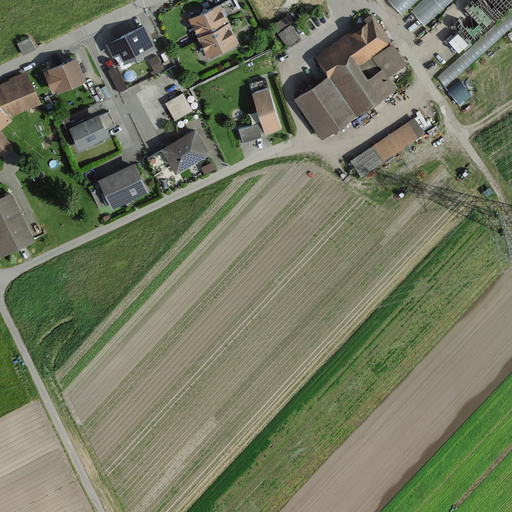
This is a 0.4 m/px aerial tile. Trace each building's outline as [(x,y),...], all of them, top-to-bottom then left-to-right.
[(424,23),(451,0),(391,0),(403,14),(410,7),(424,23)] [(220,4),(189,19),(198,37),(229,22),(220,4)] [(287,45),(302,36),(289,13),(273,22),(287,45)] [(329,76),(296,98),(323,138),(398,88),(383,66),(369,75),(361,64),(391,44),(374,18),(316,57),(329,76)] [(229,22),(198,37),(208,55),(238,41),(229,22)] [(143,25),(106,43),(113,56),(122,52),(126,62),(154,48),(143,25)] [(449,38),(460,49),(469,41),(458,29),(449,38)] [(35,49),(30,37),(18,43),(23,54),(35,49)] [(439,76),(447,85),(489,46),(481,37),(439,76)] [(76,57),(44,72),(54,93),(86,79),(76,57)] [(161,60),(153,63),(156,72),(164,69),(161,60)] [(0,86),(0,122),(9,114),(39,101),(27,74),(0,86)] [(461,103),(473,94),(461,79),(449,88),(461,103)] [(239,130),(243,143),(283,131),(269,87),(252,92),(261,123),(239,130)] [(192,111),(183,94),(166,104),(175,120),(192,111)] [(97,115),(69,128),(79,148),(106,135),(97,115)] [(415,117),(352,160),(362,175),(425,132),(415,117)] [(195,129),(162,147),(176,173),(210,155),(195,129)] [(11,145),(0,130),(0,150),(2,153),(11,145)] [(206,171),(217,167),(214,160),(203,164),(206,171)] [(134,161),(97,179),(112,210),(149,193),(134,161)] [(11,192),(0,197),(0,226),(23,215),(11,192)] [(23,215),(0,226),(0,252),(1,255),(35,239),(23,215)]
